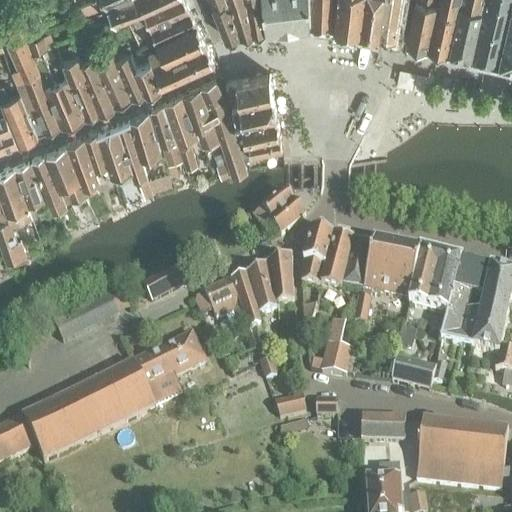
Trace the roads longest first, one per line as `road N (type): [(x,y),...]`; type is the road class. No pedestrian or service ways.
road 1 (residential): [(511,424),(304,379)]
road 2 (residential): [(325,64),(355,69),(398,57),(511,79)]
road 3 (residential): [(511,261),(333,212)]
road 4 (residential): [(196,0),(227,64),(325,64)]
road 5 (residential): [(190,290),(333,212)]
road 6 (residential): [(333,212),(325,64)]
